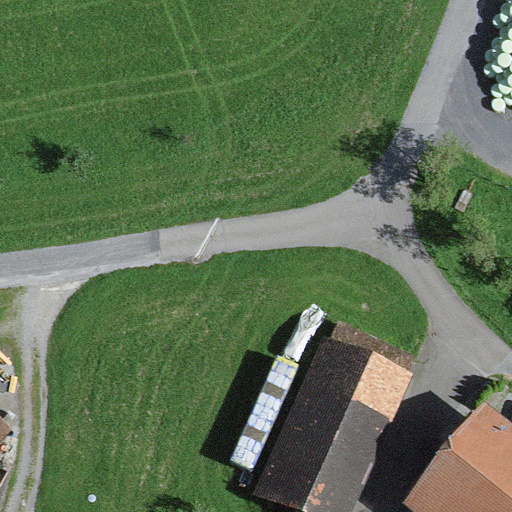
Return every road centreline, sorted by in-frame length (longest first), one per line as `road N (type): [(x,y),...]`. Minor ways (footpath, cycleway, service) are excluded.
road 1 (track): [(477,0),(407,174),(377,214),(0,269)]
road 2 (track): [(13,511),(35,448),(28,265)]
road 3 (track): [(511,365),(463,327),(377,214)]
